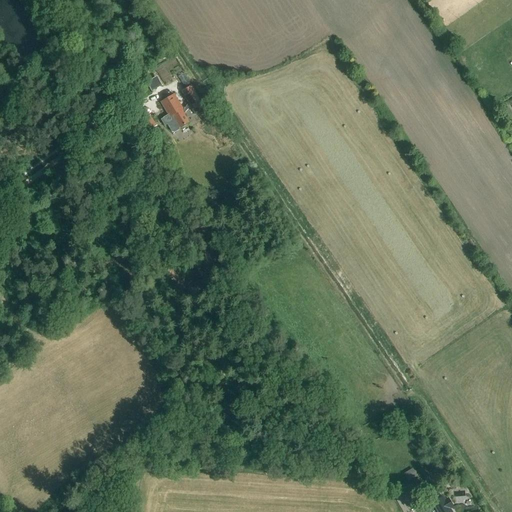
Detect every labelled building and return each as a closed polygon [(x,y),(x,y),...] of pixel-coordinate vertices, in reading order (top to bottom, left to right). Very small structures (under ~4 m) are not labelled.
[(156,88),(151,80),(147,82),(152,91),(156,88)] [(204,107),(191,85),(181,91),(188,103),(183,110),(174,95),(161,102),(168,115),(161,119),(164,126),(167,124),(172,133),(174,133),(179,130),(180,128),(188,123),(184,115),(186,114),(185,112),(190,107),(194,114),(204,107)] [(511,109),(508,103),(500,109),(511,125),(511,109)] [(157,125),(150,116),(143,121),(149,130),(157,125)] [(417,476),(412,468),(403,474),(407,482),(417,476)] [(419,502),(411,488),(401,494),(409,508),(419,502)] [(422,511),(451,511),(448,507),(451,505),(448,499),(445,501),(442,497),(421,509),(422,511)]
